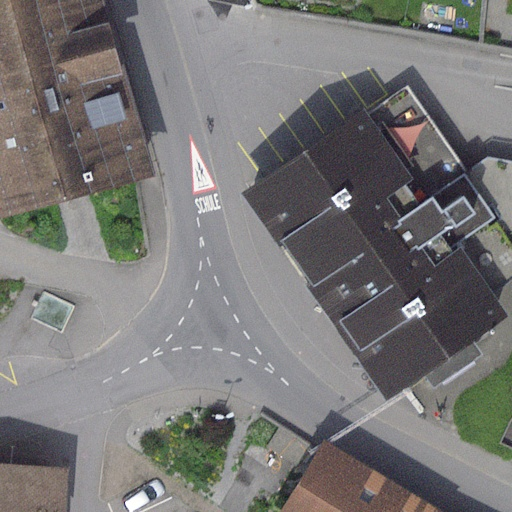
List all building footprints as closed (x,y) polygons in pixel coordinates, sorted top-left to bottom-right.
[(0,0),(0,214),(146,174),(97,0),(0,0)] [(357,109),(235,194),(380,400),(502,316),(488,296),(452,244),(491,218),(461,173),(402,88),(361,114),(357,109)] [(511,161),(483,156),(461,173),(491,218),(452,244),(488,296),(511,278),(511,161)] [(294,459),(303,443),(275,427),(266,442),(294,459)] [(440,511),(319,436),(271,511),(440,511)] [(0,511),(60,511),(65,468),(0,463),(0,511)]
